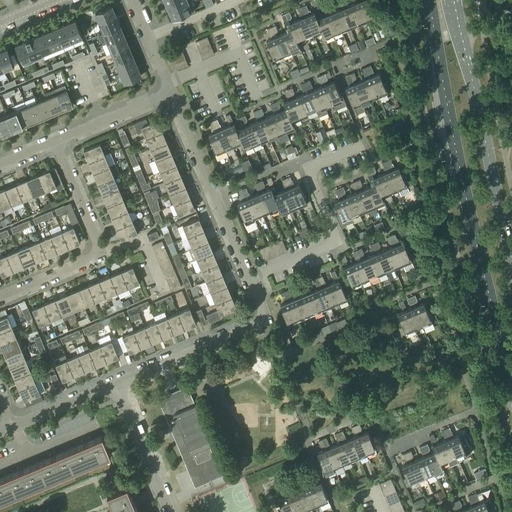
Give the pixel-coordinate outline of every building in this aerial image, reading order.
[(186,0),(164,0),(168,8),(186,0)] [(186,0),(168,8),(173,20),(195,10),(190,0),(186,0)] [(342,0),(337,0),(340,5),(342,9),(341,9),(350,29),(358,25),(350,5),(346,7),(342,0)] [(367,0),(362,0),(358,2),(366,22),(375,18),(367,0)] [(358,2),(350,5),(358,25),(366,22),(358,2)] [(325,4),(321,6),(323,12),(325,16),(333,36),(342,32),(333,12),(329,14),(325,4)] [(111,6),(94,12),(99,23),(115,16),(111,6)] [(301,6),(297,8),(301,18),(297,20),(306,40),(314,36),(306,16),(304,13),(301,6)] [(321,6),(317,8),(321,18),(317,19),(322,33),(325,39),(333,36),(325,16),(323,12),(321,6)] [(341,9),(333,12),(342,32),(350,29),(341,9)] [(285,13),(280,15),(287,32),(283,33),(292,53),(300,50),(298,43),(297,43),(292,30),(291,30),(289,24),(289,23),(287,20),(285,13)] [(314,13),(306,16),(314,36),(322,33),(317,19),(314,13)] [(115,16),(99,23),(103,33),(119,26),(115,16)] [(289,23),(289,24),(291,30),(292,30),(297,43),(298,43),(306,40),(297,20),(289,23)] [(75,21),(65,25),(72,41),(82,37),(75,21)] [(65,25),(55,29),(62,46),(72,41),(65,25)] [(119,26),(103,33),(107,43),(124,36),(119,26)] [(271,39),(266,41),(275,61),(283,57),(275,37),(273,33),(271,27),(266,29),(271,39)] [(55,29),(45,33),(52,50),(62,46),(55,29)] [(45,33),(35,38),(42,54),(52,50),(45,33)] [(283,33),(275,37),(283,57),(292,53),(283,33)] [(124,36),(107,43),(111,53),(128,46),(124,36)] [(207,37),(195,42),(197,47),(209,43),(207,37)] [(373,37),(364,40),(367,46),(368,46),(375,42),(373,37)] [(35,38),(25,42),(32,58),(42,54),(35,38)] [(361,40),(356,43),(356,44),(359,49),(364,47),(361,40)] [(25,42),(14,46),(21,63),(32,58),(25,42)] [(209,43),(197,47),(200,53),(211,48),(209,43)] [(128,46),(111,53),(116,63),(132,56),(128,46)] [(180,48),(169,53),(171,58),(183,54),(180,48)] [(211,48),(200,53),(202,59),(214,54),(211,48)] [(7,49),(0,52),(0,61),(5,72),(4,70),(14,66),(7,49)] [(183,54),(171,58),(173,64),(185,59),(183,54)] [(132,56),(116,63),(120,73),(136,66),(132,56)] [(185,59),(173,64),(176,70),(187,65),(185,59)] [(136,66),(120,73),(124,83),(141,76),(136,66)] [(366,67),(362,69),(366,79),(362,80),(370,100),(379,97),(370,77),(369,73),(366,67)] [(329,71),(321,75),(324,82),(326,81),(327,78),(331,77),(329,71)] [(379,73),(370,77),(379,97),(387,93),(379,73)] [(349,86),(345,87),(353,107),(356,114),(365,110),(362,104),(354,84),(352,80),(349,74),(345,76),(347,81),(349,86)] [(304,82),(317,112),(319,117),(327,113),(325,108),(317,89),(313,90),(308,80),(304,82)] [(362,80),(354,84),(362,104),(370,100),(362,80)] [(334,81),(325,85),(334,105),(335,109),(346,105),(342,96),(340,97),(334,81)] [(304,82),(300,84),(304,94),(300,96),(309,115),(317,112),(304,82)] [(64,85),(54,89),(56,93),(63,110),(69,107),(71,106),(73,106),(66,89),(64,85)] [(325,85),(317,89),(325,108),(334,105),(325,85)] [(54,89),(44,93),(46,97),(53,114),(54,114),(56,113),(63,110),(56,93),(54,89)] [(300,96),(292,99),(300,119),(309,115),(300,96)] [(53,114),(46,97),(36,102),(43,118),(53,114)] [(292,99),(283,103),(286,109),(292,123),(292,122),(300,119),(292,99)] [(43,118),(36,102),(26,106),(33,122),(43,118)] [(33,122),(26,106),(16,110),(23,127),(33,122)] [(286,109),(278,113),(286,133),(295,129),(292,122),(292,123),(286,109)] [(23,127),(16,110),(6,114),(13,131),(23,127)] [(278,113),(270,116),(278,136),(281,142),(289,139),(286,133),(278,113)] [(13,131),(6,114),(0,116),(0,129),(3,135),(13,131)] [(270,116),(261,120),(270,140),(278,136),(270,116)] [(145,119),(133,124),(137,134),(143,131),(145,138),(162,131),(157,120),(147,124),(145,119)] [(261,120),(253,123),(261,143),(270,140),(261,120)] [(213,132),(208,134),(213,147),(209,149),(212,156),(215,155),(217,160),(228,156),(225,151),(217,131),(216,127),(213,121),(208,122),(213,132)] [(237,130),(236,130),(242,144),(241,144),(244,150),(253,146),(245,127),(243,123),(240,124),(238,123),(240,128),(237,130)] [(253,123),(245,127),(253,146),(261,143),(253,123)] [(234,124),(225,127),(234,147),(241,144),(242,144),(236,130),(237,130),(234,124)] [(225,127),(217,131),(225,151),(234,147),(225,127)] [(324,128),(315,132),(317,136),(320,143),(326,140),(328,140),(325,132),(324,128)] [(124,131),(118,133),(121,140),(127,138),(124,131)] [(162,131),(145,138),(150,149),(166,142),(162,131)] [(166,142),(150,149),(155,160),(171,153),(166,142)] [(99,144),(83,150),(88,162),(104,155),(99,144)] [(252,156),(268,149),(266,144),(250,151),(252,156)] [(293,160),(301,156),(296,146),(288,150),(293,160)] [(109,153),(104,155),(88,162),(93,173),(109,166),(114,164),(109,153)] [(171,153),(155,160),(159,171),(176,164),(171,153)] [(248,161),(240,164),(241,166),(243,170),(244,170),(246,169),(251,167),(248,161)] [(386,161),(381,162),(386,172),(381,174),(390,194),(398,191),(390,171),(388,167),(386,161)] [(176,164),(159,171),(164,182),(180,175),(176,164)] [(393,165),(388,167),(390,171),(398,190),(400,196),(409,193),(407,187),(399,167),(394,169),(393,165)] [(109,166),(93,173),(97,184),(114,177),(112,174),(112,173),(109,166)] [(49,170),(38,175),(45,191),(56,186),(58,190),(64,188),(55,168),(49,170)] [(372,186),(368,187),(376,207),(385,203),(382,197),(373,177),(372,174),(369,168),(365,169),(372,186)] [(381,174),(373,177),(382,197),(390,194),(381,174)] [(38,175),(27,179),(33,195),(45,191),(38,175)] [(180,175),(164,182),(169,193),(185,186),(180,175)] [(114,177),(97,184),(102,195),(122,187),(120,183),(117,184),(114,178),(116,177),(116,176),(114,177)] [(286,189),(281,191),(290,211),(298,208),(288,184),(286,178),(282,180),(286,189)] [(27,179),(16,184),(22,200),(33,195),(27,179)] [(145,182),(140,185),(143,191),(151,188),(149,183),(146,184),(145,182)] [(293,183),(288,184),(290,188),(298,208),(307,204),(298,184),(294,186),(293,183)] [(16,184),(5,189),(11,205),(22,200),(16,184)] [(185,186),(169,193),(173,204),(190,197),(185,186)] [(122,187),(102,195),(107,206),(123,199),(119,189),(122,187)] [(246,187),(241,189),(254,219),(262,215),(254,195),(249,197),(246,187)] [(368,187),(359,191),(368,211),(376,207),(368,187)] [(271,188),(262,192),(270,212),(278,209),(279,208),(273,195),(274,194),(271,188)] [(5,189),(0,190),(0,209),(11,205),(5,189)] [(242,201),(237,203),(245,221),(243,222),(246,229),(256,224),(254,219),(241,189),(237,191),(242,201)] [(281,191),(274,194),(273,195),(279,208),(278,209),(281,215),(290,211),(281,191)] [(359,191),(351,194),(359,214),(368,211),(359,191)] [(262,192),(254,195),(262,215),(270,212),(262,192)] [(351,218),(343,198),(341,194),(339,196),(336,195),(339,199),(334,201),(339,213),(342,222),(339,223),(340,227),(353,222),(351,218)] [(351,194),(343,198),(351,218),(359,214),(351,194)] [(190,197),(173,204),(178,215),(194,208),(190,197)] [(153,200),(148,202),(150,207),(158,203),(157,198),(153,200)] [(123,199),(107,206),(111,217),(128,210),(123,199)] [(43,207),(39,209),(40,211),(41,212),(51,207),(49,202),(43,205),(43,207)] [(158,203),(150,207),(152,213),(160,210),(158,203)] [(64,205),(54,209),(57,215),(66,211),(64,205)] [(128,210),(111,217),(116,228),(132,221),(128,211),(131,210),(130,209),(128,210)] [(51,211),(33,218),(35,224),(53,216),(51,211)] [(182,225),(177,227),(182,239),(187,236),(203,229),(199,218),(182,225)] [(29,220),(10,228),(13,233),(31,226),(29,220)] [(132,221),(116,228),(121,239),(137,232),(132,221)] [(51,223),(43,225),(45,232),(53,230),(51,223)] [(166,225),(159,228),(160,229),(163,233),(168,231),(169,231),(166,225)] [(371,225),(365,228),(366,230),(368,235),(374,233),(371,225)] [(73,226),(62,231),(69,247),(80,242),(73,226)] [(7,229),(0,232),(0,238),(9,235),(7,229)] [(203,229),(187,236),(192,247),(208,241),(203,229)] [(156,230),(146,234),(149,240),(159,236),(156,230)] [(62,231),(50,236),(57,252),(69,247),(62,231)] [(168,231),(163,233),(167,244),(173,242),(168,231)] [(35,242),(28,245),(35,261),(46,257),(39,240),(37,234),(33,236),(35,242)] [(394,246),(403,265),(405,272),(414,268),(403,242),(400,243),(397,238),(396,238),(394,234),(390,236),(393,242),(394,246)] [(50,236),(39,240),(46,257),(57,252),(50,236)] [(391,247),(386,249),(394,269),(403,265),(394,246),(393,242),(390,236),(386,237),(388,242),(390,243),(391,247)] [(282,239),(276,242),(280,253),(287,251),(282,239)] [(162,241),(151,245),(171,291),(181,286),(162,241)] [(208,241),(192,247),(196,259),(213,252),(208,241)] [(276,242),(270,244),(275,256),(280,253),(276,242)] [(270,244),(264,247),(269,258),(275,256),(270,244)] [(28,245),(17,250),(24,266),(35,261),(28,245)] [(264,247),(258,249),(263,260),(269,258),(264,247)] [(373,254),(369,256),(378,276),(386,272),(378,253),(376,249),(374,250),(373,250),(373,252),(373,254)] [(386,249),(378,253),(386,272),(394,269),(386,249)] [(17,250),(6,254),(13,271),(24,266),(17,250)] [(213,252),(196,259),(201,270),(217,263),(213,252)] [(6,254),(0,257),(0,271),(2,276),(13,271),(6,254)] [(369,256),(361,260),(369,279),(378,276),(369,256)] [(361,260),(353,263),(361,283),(369,279),(361,260)] [(217,263),(201,270),(206,281),(222,274),(217,263)] [(353,263),(344,267),(352,287),(361,283),(353,263)] [(182,265),(176,267),(181,278),(187,276),(182,265)] [(132,266),(121,271),(128,287),(139,283),(132,266)] [(121,271),(110,276),(117,292),(128,287),(121,271)] [(222,274),(206,281),(210,292),(227,285),(222,274)] [(322,275),(317,277),(330,307),(338,304),(330,284),(326,285),(322,275)] [(110,276),(99,280),(106,297),(117,292),(110,276)] [(187,276),(181,278),(186,289),(191,287),(187,276)] [(318,289),(313,290),(322,310),(330,307),(317,277),(313,279),(318,289)] [(99,280),(88,285),(94,301),(106,297),(99,280)] [(339,280),(330,284),(338,304),(347,300),(339,280)] [(394,282),(388,285),(391,291),(397,288),(394,282)] [(88,285),(76,290),(83,306),(94,301),(88,285)] [(227,285),(210,292),(215,303),(231,296),(227,285)] [(76,290),(65,294),(72,311),(83,306),(76,290)] [(313,290),(305,294),(313,314),(322,310),(313,290)] [(65,294),(54,299),(61,315),(63,320),(67,318),(74,315),(72,311),(65,294)] [(305,294),(297,297),(305,317),(313,314),(305,294)] [(171,295),(155,302),(157,307),(173,301),(171,295)] [(201,309),(195,312),(201,326),(222,317),(220,314),(236,307),(231,296),(215,303),(218,310),(205,315),(207,319),(205,320),(201,309)] [(297,297),(288,301),(297,321),(305,317),(297,297)] [(54,299),(43,304),(50,320),(52,326),(63,321),(63,320),(61,315),(54,299)] [(113,306),(110,307),(110,308),(112,312),(112,313),(131,305),(130,304),(128,299),(121,302),(120,299),(112,302),(113,306)] [(24,301),(19,303),(26,321),(31,318),(24,301)] [(288,301),(280,305),(288,325),(297,321),(288,301)] [(145,302),(127,310),(129,315),(148,308),(145,302)] [(423,303),(414,307),(423,326),(431,323),(423,303)] [(43,304),(32,308),(41,331),(46,329),(43,323),(50,320),(43,304)] [(414,307),(406,310),(414,330),(423,326),(414,307)] [(189,308),(178,312),(185,329),(196,324),(189,308)] [(4,309),(0,311),(0,331),(11,326),(7,315),(4,309)] [(406,310),(397,313),(400,319),(406,334),(414,330),(406,310)] [(123,311),(109,317),(111,323),(125,317),(123,311)] [(178,312),(167,317),(174,334),(185,329),(178,312)] [(167,317),(156,322),(163,338),(174,334),(167,317)] [(129,333),(122,336),(123,337),(128,351),(129,352),(140,348),(133,331),(128,319),(124,321),(129,333)] [(156,322),(144,327),(151,343),(163,338),(156,322)] [(436,323),(421,330),(424,337),(439,330),(436,323)] [(328,325),(319,328),(322,335),(325,334),(330,331),(328,325)] [(11,326),(0,331),(0,344),(16,338),(20,336),(19,332),(14,333),(11,326)] [(144,327),(133,331),(140,348),(151,343),(144,327)] [(78,330),(60,338),(62,343),(64,342),(67,347),(73,344),(71,340),(81,336),(78,330)] [(109,335),(98,340),(99,342),(100,345),(107,362),(118,357),(117,356),(110,338),(110,337),(109,335)] [(16,338),(0,344),(5,356),(21,349),(16,338)] [(51,341),(46,343),(49,349),(57,346),(58,345),(56,339),(51,341)] [(41,340),(35,343),(38,349),(43,347),(41,340)] [(96,347),(89,350),(96,366),(107,362),(100,345),(96,347)] [(85,352),(78,355),(84,371),(96,366),(89,350),(87,346),(83,348),(85,352)] [(21,349),(5,356),(9,367),(25,360),(31,358),(29,354),(24,356),(21,349)] [(73,356),(66,359),(73,376),(84,371),(78,355),(76,350),(71,351),(73,356)] [(65,355),(54,360),(62,380),(73,376),(66,359),(65,355)] [(25,360),(9,367),(14,378),(30,371),(35,369),(33,365),(28,367),(25,360)] [(30,371),(14,378),(19,389),(35,382),(33,378),(30,371)] [(59,385),(57,379),(51,381),(54,387),(59,385)] [(35,382),(19,389),(23,400),(26,406),(42,399),(40,393),(45,391),(40,380),(35,382)] [(188,389),(158,401),(188,471),(184,472),(183,472),(180,471),(180,472),(183,472),(185,473),(187,475),(188,477),(189,477),(188,475),(189,475),(194,487),(224,474),(213,448),(215,447),(196,403),(195,404),(188,389)] [(449,427),(445,429),(457,459),(470,453),(461,434),(458,435),(453,437),(449,427)] [(445,440),(441,442),(449,462),(457,459),(445,429),(441,430),(445,440)] [(342,430),(338,432),(341,439),(342,442),(351,462),(359,458),(351,439),(347,440),(345,435),(342,430)] [(368,431),(359,435),(367,455),(376,451),(368,431)] [(102,435),(0,477),(0,501),(110,455),(102,435)] [(359,435),(351,439),(359,458),(367,455),(359,435)] [(476,436),(470,438),(473,446),(479,444),(476,436)] [(326,437),(321,439),(324,445),(326,449),(334,469),(342,465),(334,445),(330,447),(328,442),(326,437)] [(342,442),(334,445),(342,465),(351,462),(342,442)] [(441,442),(432,446),(435,452),(441,466),(441,465),(449,462),(441,442)] [(326,449),(317,453),(325,473),(334,469),(326,449)] [(435,452),(427,456),(435,475),(444,472),(441,465),(441,466),(435,452)] [(427,456),(418,459),(427,479),(435,475),(427,456)] [(418,459),(410,462),(419,482),(427,479),(418,459)] [(410,462),(401,466),(410,486),(419,482),(410,462)] [(330,473),(333,479),(350,473),(348,467),(330,473)] [(390,478),(379,483),(381,489),(393,484),(390,478)] [(320,482),(311,485),(320,505),(329,501),(320,482)] [(393,484),(381,489),(383,495),(395,490),(393,484)] [(311,485),(303,489),(312,509),(320,505),(311,485)] [(137,511),(127,486),(107,494),(114,511),(137,511)] [(303,489),(295,492),(303,511),(312,509),(303,489)] [(395,490),(383,495),(386,500),(398,496),(395,490)] [(303,511),(295,492),(287,496),(293,511),(303,511)] [(475,493),(471,495),(478,511),(493,511),(489,499),(484,501),(480,503),(478,498),(476,494),(475,493)] [(478,511),(471,495),(467,496),(471,506),(467,508),(468,511),(478,511)] [(293,511),(287,496),(278,499),(283,511),(293,511)] [(398,496),(386,500),(388,506),(400,501),(398,496)] [(417,500),(412,502),(414,509),(418,507),(420,506),(417,500)] [(400,501),(388,506),(390,511),(402,507),(400,501)]
